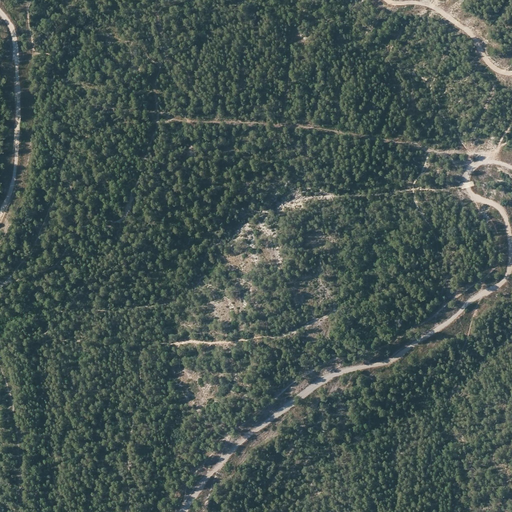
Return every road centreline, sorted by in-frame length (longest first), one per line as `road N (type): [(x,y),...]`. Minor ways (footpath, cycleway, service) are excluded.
road 1 (track): [(184,511),(244,437),(308,390),(392,359),(503,282),(511,261),(506,216),(468,193),(466,183),(484,161),(511,169)]
road 2 (track): [(0,12),(15,47),(17,110),(12,185),(0,213)]
road 3 (track): [(511,73),(489,65),(470,34),(437,9),(387,0)]
